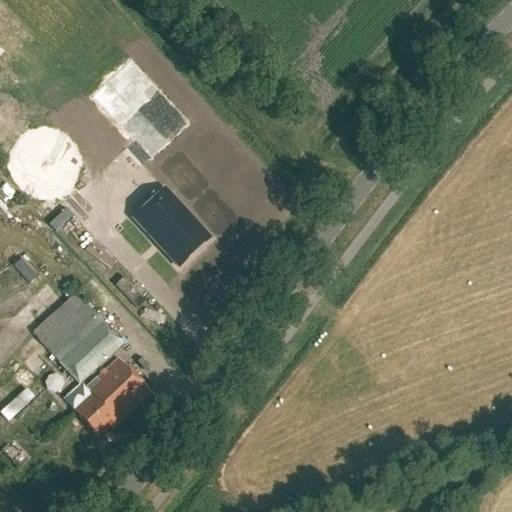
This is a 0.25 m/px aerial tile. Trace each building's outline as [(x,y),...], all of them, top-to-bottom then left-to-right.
[(186,127),(126,63),(91,96),(151,160),(186,127)] [(48,179),(27,199),(66,240),(83,224),(63,203),(67,199),(48,179)] [(178,229),(152,253),(194,298),(220,274),(178,229)] [(18,317),(33,334),(52,355),(50,356),(79,387),(123,346),(76,295),(63,307),(57,313),(41,296),(18,317)] [(150,395),(118,361),(86,391),(92,398),(74,414),(97,438),(107,429),(111,432),(150,395)]
